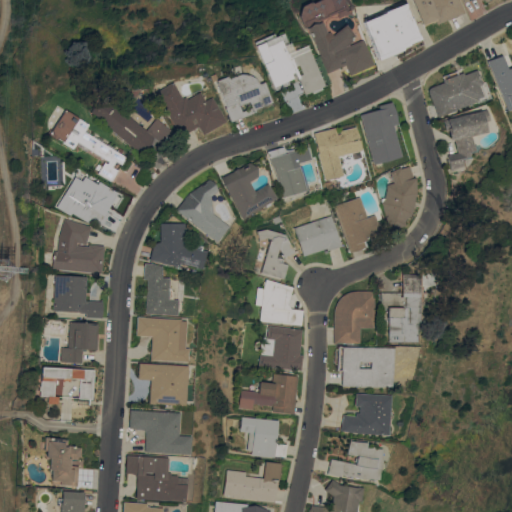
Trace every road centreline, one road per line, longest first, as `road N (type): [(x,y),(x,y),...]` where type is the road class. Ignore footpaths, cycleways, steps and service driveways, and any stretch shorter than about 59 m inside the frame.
road 1 (residential): [(511,12),(409,75),(311,120),(211,152),(159,191),(134,232),(122,274),(107,511)]
road 2 (residential): [(409,75),(435,206),(417,244),(321,286),(317,395),(296,511)]
